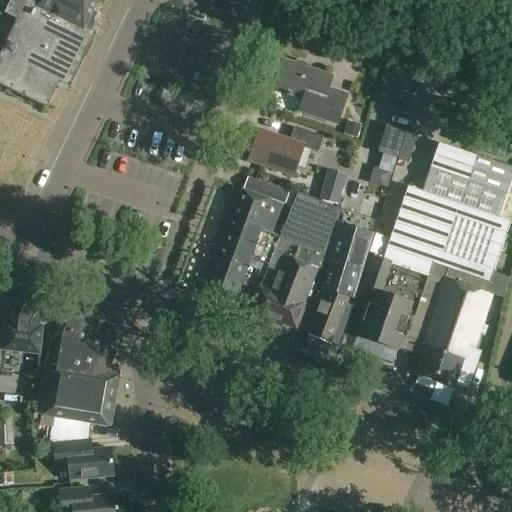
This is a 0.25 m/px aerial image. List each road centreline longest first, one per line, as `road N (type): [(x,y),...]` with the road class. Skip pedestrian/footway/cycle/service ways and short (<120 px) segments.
road 1 (secondary): [(510,475),(146,303)]
road 2 (residential): [(511,97),(254,7)]
road 3 (unclassified): [(159,511),(134,330),(146,303)]
road 4 (secondary): [(146,303),(0,235)]
